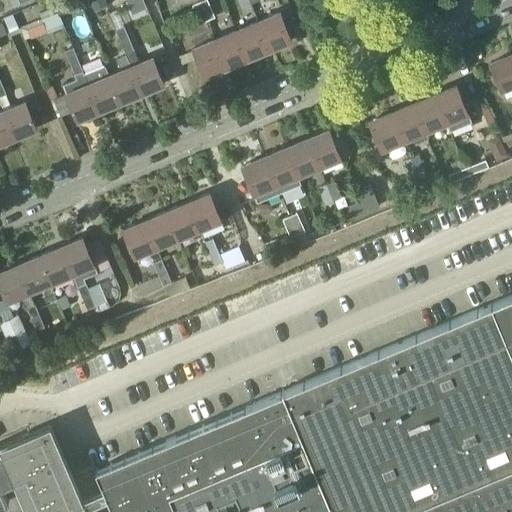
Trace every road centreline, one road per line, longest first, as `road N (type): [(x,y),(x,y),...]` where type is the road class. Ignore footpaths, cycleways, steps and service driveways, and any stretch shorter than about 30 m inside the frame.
road 1 (residential): [(0,216),(379,56)]
road 2 (residential): [(379,56),(511,1)]
